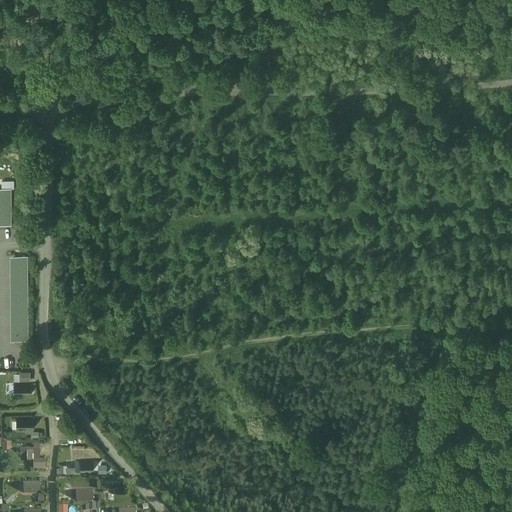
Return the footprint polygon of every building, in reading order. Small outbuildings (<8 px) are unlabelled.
[(12,187),(0,187),(0,222),(12,223),(12,187)] [(28,255),(10,255),(11,340),(28,339),(28,255)] [(30,384),(14,384),(14,395),(30,395),(30,384)] [(33,419),(16,419),(16,431),(33,430),(33,419)] [(45,460),(32,460),(32,469),(44,470),(45,460)] [(92,461),(75,461),(75,473),(92,473),(92,461)] [(98,472),(106,474),(108,465),(100,463),(98,472)] [(40,481),(24,481),(24,493),(40,492),(40,481)] [(93,489),(76,489),(76,500),(93,500),(93,489)]
